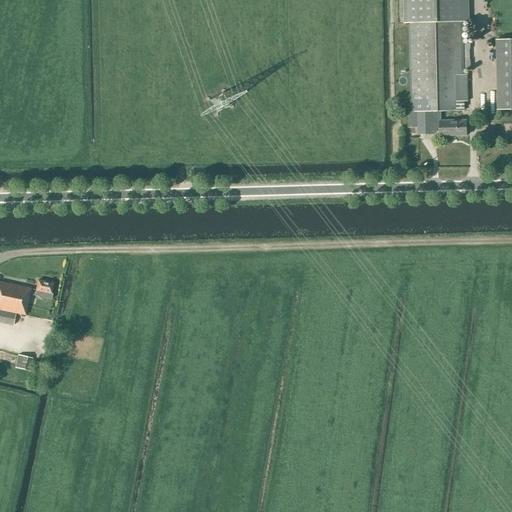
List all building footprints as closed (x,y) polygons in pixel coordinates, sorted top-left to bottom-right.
[(405,0),(406,24),(411,24),(413,112),(418,112),(418,134),(433,133),(433,131),(440,131),(440,136),(467,135),(466,120),(440,121),(440,122),(439,122),(439,112),(464,111),(463,102),(468,102),(467,75),(469,75),(469,44),(464,44),(463,23),(467,23),(466,0),(405,0)] [(511,0),(498,0),(499,0),(499,1),(499,3),(499,5),(499,6),(500,8),(500,9),(501,10),(501,11),(502,13),(503,15),(505,17),(506,18),(508,19),(510,21),(511,22),(511,0)] [(511,39),(496,40),(498,110),(511,109),(511,39)] [(0,323),(13,326),(15,314),(25,316),(29,296),(51,300),(52,294),(51,294),(53,283),(38,280),(36,290),(31,289),(0,282),(0,323)] [(32,359),(18,355),(15,368),(28,371),(32,359)]
